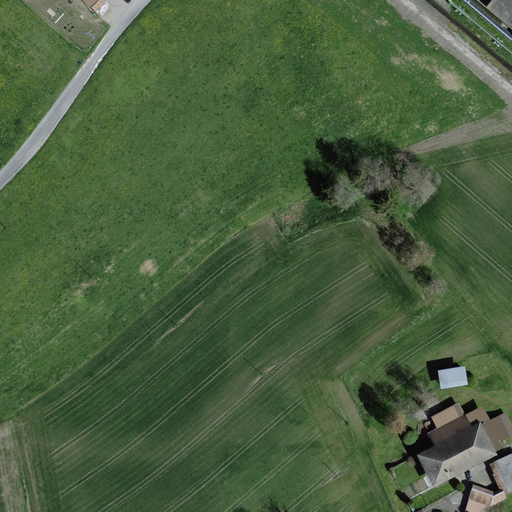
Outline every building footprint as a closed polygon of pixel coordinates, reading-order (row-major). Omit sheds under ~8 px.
[(99,0),(82,0),(92,9),(99,0)] [(438,368),(441,387),(469,382),(466,364),(438,368)] [(511,426),(507,415),(492,422),(485,407),(466,417),(460,404),(437,415),(433,417),(439,429),(430,434),(436,448),(421,455),(435,485),(464,470),(497,454),(496,451),(502,447),(500,442),(511,436),(511,426)] [(511,492),(511,454),(493,464),(507,494),(511,492)] [(492,511),(495,504),(507,499),(502,490),(494,493),(473,487),(465,511),(492,511)]
